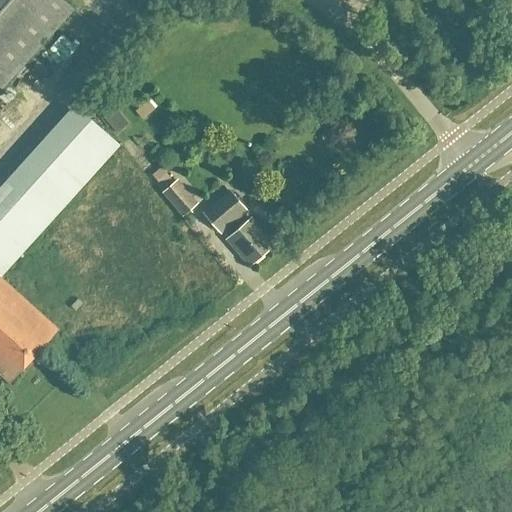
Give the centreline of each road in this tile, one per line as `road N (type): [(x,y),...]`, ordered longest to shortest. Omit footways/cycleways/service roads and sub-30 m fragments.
road 1 (primary): [(41,511),(470,165)]
road 2 (unclassified): [(470,165),(384,56),(300,0)]
